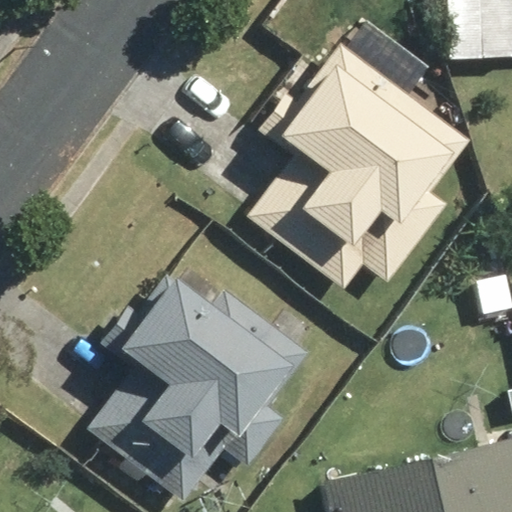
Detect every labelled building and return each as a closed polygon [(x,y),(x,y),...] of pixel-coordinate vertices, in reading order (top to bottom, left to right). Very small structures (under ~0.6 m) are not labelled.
[(498,0),(433,0),(435,68),(500,66),(498,0)] [(270,173),(231,225),(329,298),(348,272),(374,291),(432,213),(416,201),(454,150),(325,54),(282,112),(269,102),(242,139),(255,148),(249,157),(270,173)] [(511,269),(490,276),(503,322),(511,319),(511,269)] [(113,386),(73,439),(169,509),(208,456),(235,476),(270,428),(254,416),(294,362),(210,300),(196,319),(151,286),(123,325),(112,317),(86,351),(98,359),(90,369),(113,386)] [(388,485),(309,491),(314,511),(511,511),(511,453),(511,451),(388,485)]
